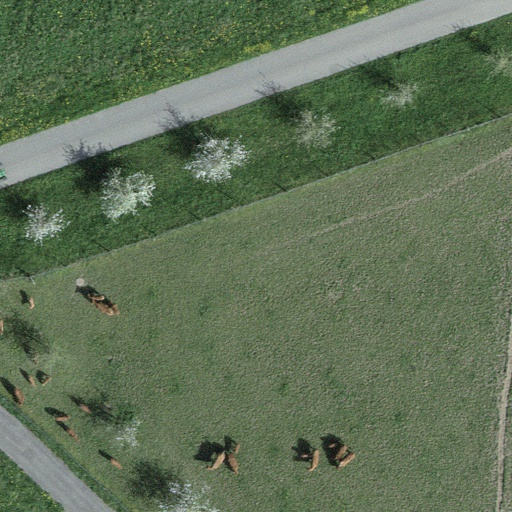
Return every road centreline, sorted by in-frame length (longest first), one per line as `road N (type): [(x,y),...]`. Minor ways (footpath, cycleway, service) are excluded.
road 1 (unclassified): [(489,0),(0,168)]
road 2 (unclassified): [(90,511),(0,431)]
